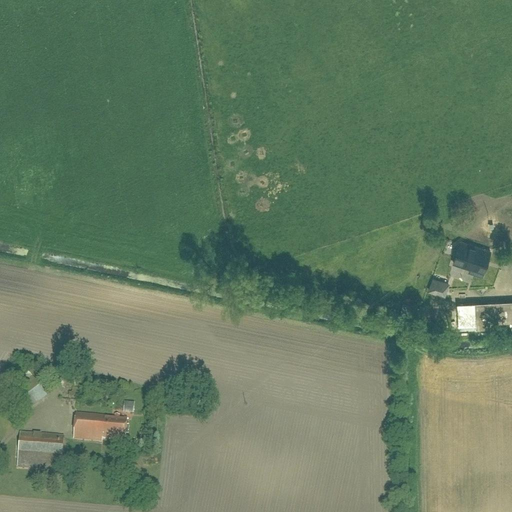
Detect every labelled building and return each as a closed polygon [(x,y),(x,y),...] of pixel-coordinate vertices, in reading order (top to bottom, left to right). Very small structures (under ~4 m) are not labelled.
[(457,241),(450,263),(483,275),(491,253),(457,241)] [(511,304),(474,305),(475,326),(511,324),(511,304)] [(14,388),(30,409),(47,396),(30,375),(14,388)] [(121,421),(79,415),(75,439),(118,445),(121,421)] [(57,441),(17,440),(17,468),(56,469),(57,441)]
